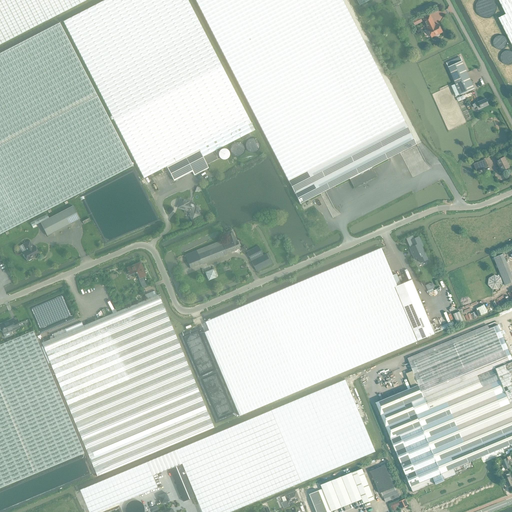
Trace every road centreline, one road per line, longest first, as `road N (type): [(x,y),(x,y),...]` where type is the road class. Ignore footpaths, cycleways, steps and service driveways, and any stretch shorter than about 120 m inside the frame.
road 1 (unclassified): [(511,193),(477,207),(430,211),(193,311),(177,305),(144,246),(0,303)]
road 2 (unknown): [(347,246),(342,219),(360,196),(445,175),(460,207)]
road 3 (unclassified): [(511,122),(448,0)]
